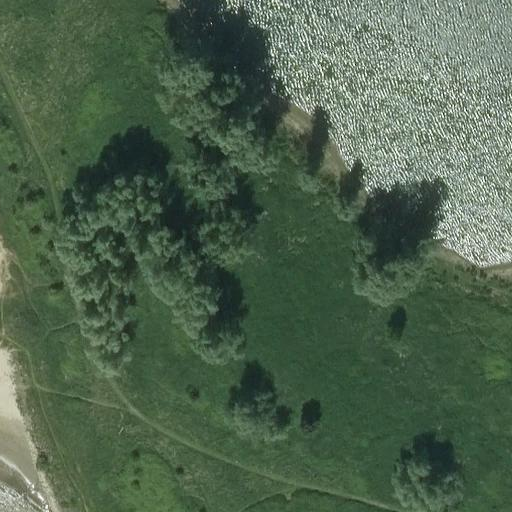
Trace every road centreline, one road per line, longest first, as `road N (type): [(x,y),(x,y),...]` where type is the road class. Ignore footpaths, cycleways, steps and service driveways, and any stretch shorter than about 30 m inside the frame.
road 1 (motorway): [(511,286),(154,511)]
road 2 (motorway): [(236,511),(511,336)]
